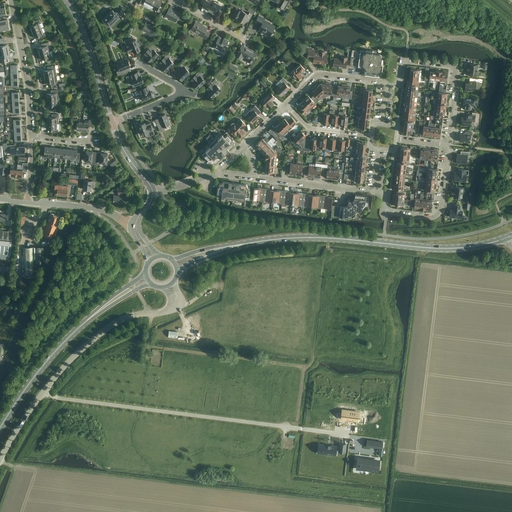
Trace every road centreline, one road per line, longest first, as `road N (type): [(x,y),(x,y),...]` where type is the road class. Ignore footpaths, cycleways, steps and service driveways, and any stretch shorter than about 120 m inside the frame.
road 1 (track): [(147,346),(310,363),(328,238)]
road 2 (secondary): [(251,242),(328,237),(457,248),(508,236)]
road 3 (unclassified): [(0,458),(37,398),(81,349),(122,319),(171,309)]
road 4 (residential): [(448,145),(454,67),(402,60),(400,83),(386,82)]
road 5 (residential): [(374,192),(387,193),(385,212),(436,216),(448,145)]
road 6 (residential): [(31,137),(10,0)]
road 7 (secondary): [(0,428),(85,322)]
road 8 (tertiary): [(112,123),(66,0)]
road 9 (residential): [(252,178),(374,192)]
